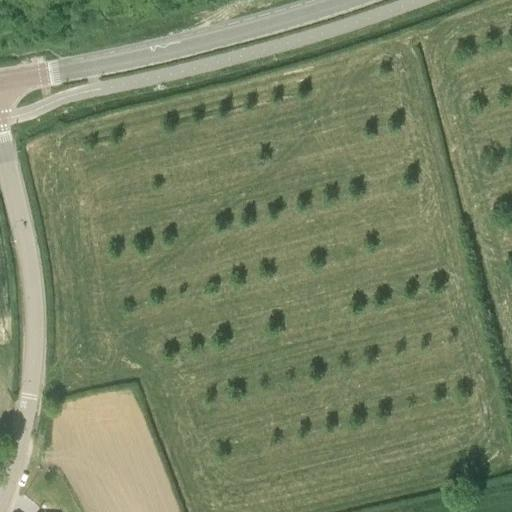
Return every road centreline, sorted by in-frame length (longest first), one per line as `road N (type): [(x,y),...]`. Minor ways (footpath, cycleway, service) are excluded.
road 1 (tertiary): [(0,491),(28,397),(34,333),(26,250),(0,138)]
road 2 (tertiary): [(0,80),(185,46),(345,0)]
